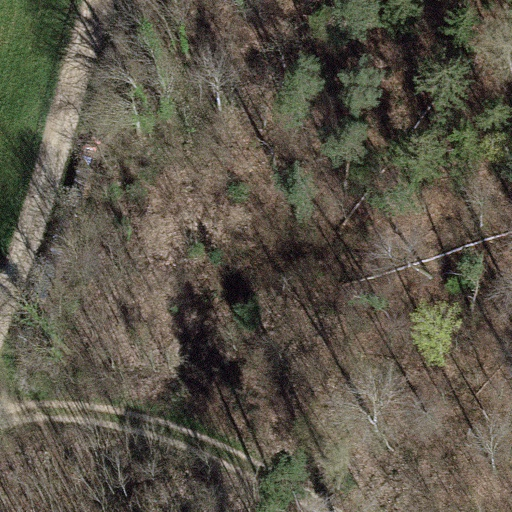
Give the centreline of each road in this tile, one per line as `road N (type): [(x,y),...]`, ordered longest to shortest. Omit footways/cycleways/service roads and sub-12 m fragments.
road 1 (track): [(332,511),(295,482),(209,443),(0,391)]
road 2 (track): [(0,307),(29,243),(70,55),(95,0)]
